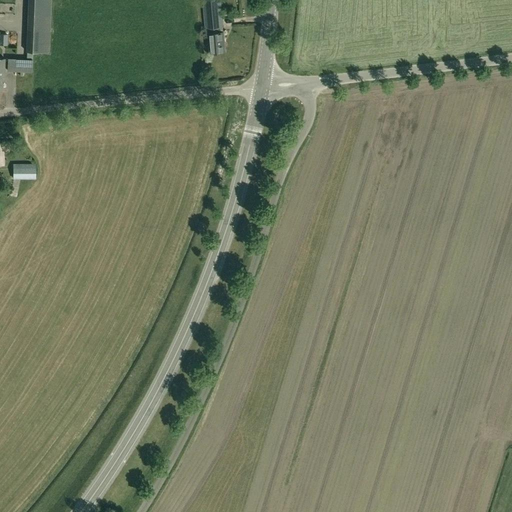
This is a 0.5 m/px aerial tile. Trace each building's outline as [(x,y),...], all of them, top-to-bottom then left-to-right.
[(50,15),(50,0),(28,0),(28,14),(50,15)] [(220,0),(202,0),(205,26),(215,26),(223,25),(220,0)] [(223,32),(209,34),(210,51),(225,50),(223,32)] [(8,58),(7,70),(32,71),(32,59),(8,58)] [(35,163),(13,163),(13,179),(35,179),(35,163)]
